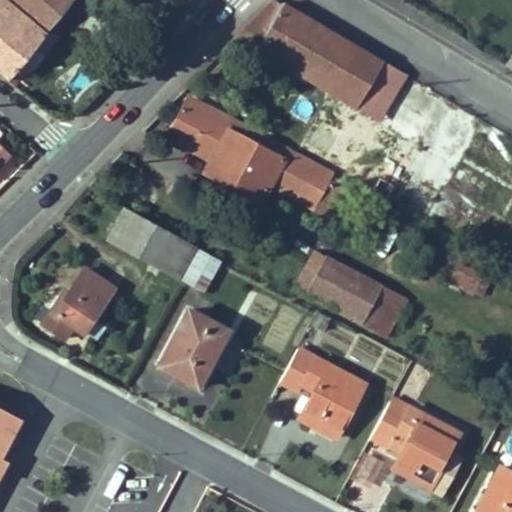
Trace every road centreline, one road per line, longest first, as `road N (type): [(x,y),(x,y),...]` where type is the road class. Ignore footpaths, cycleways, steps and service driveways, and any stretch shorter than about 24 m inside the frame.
road 1 (residential): [(310,511),(0,333)]
road 2 (secondary): [(227,0),(66,153)]
road 3 (residential): [(334,0),(511,103)]
